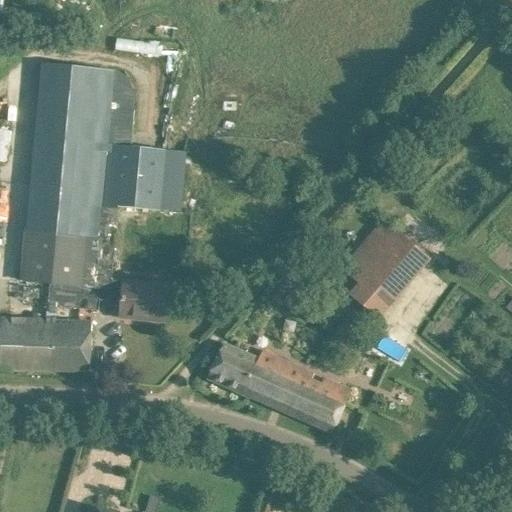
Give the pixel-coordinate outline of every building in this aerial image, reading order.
[(117,52),(178,55),(179,43),(118,40),(117,52)] [(50,283),(48,305),(88,309),(99,310),(100,301),(114,144),(115,129),(109,129),(115,71),(45,64),(24,281),(50,283)] [(185,151),(114,144),(100,301),(123,303),(121,317),(165,322),(169,286),(125,281),(125,282),(112,281),(119,209),(118,209),(119,207),(179,212),(182,184),(190,185),(191,168),(183,167),(185,151)] [(349,295),(380,321),(431,259),(383,219),(341,268),(358,283),(349,295)] [(0,318),(0,370),(90,373),(91,321),(0,318)] [(342,322),(332,340),(352,350),(354,346),(366,353),(373,340),(342,322)] [(208,379),(284,412),(303,369),(262,351),(258,359),(223,344),(208,379)] [(303,369),(284,412),(332,434),(351,390),(303,369)] [(150,496),(145,511),(156,511),(160,499),(150,496)]
